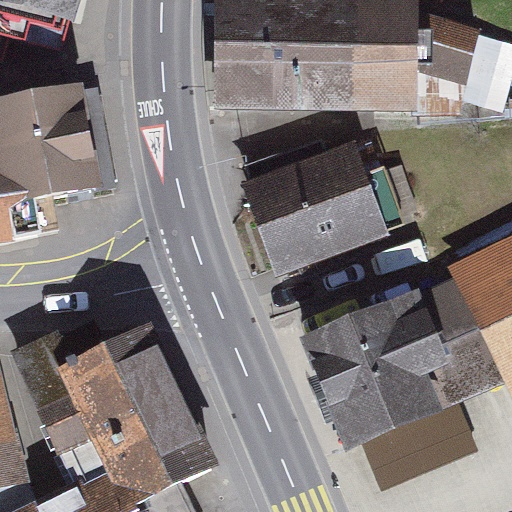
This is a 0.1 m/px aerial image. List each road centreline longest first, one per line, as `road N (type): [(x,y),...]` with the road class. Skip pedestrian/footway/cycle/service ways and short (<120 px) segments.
road 1 (secondary): [(206,278),(177,180),(161,66),(164,0)]
road 2 (secondary): [(303,511),(206,278)]
road 3 (residential): [(0,309),(206,278)]
